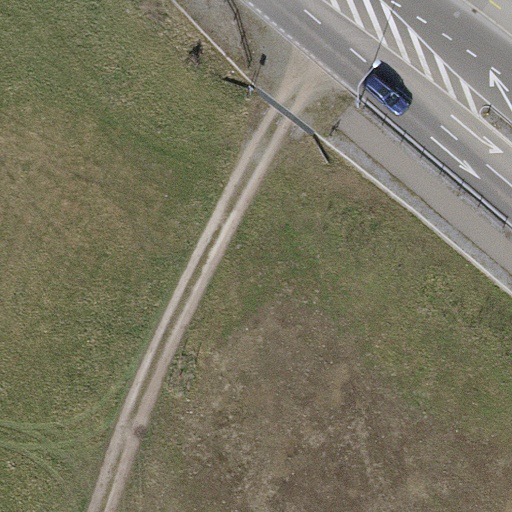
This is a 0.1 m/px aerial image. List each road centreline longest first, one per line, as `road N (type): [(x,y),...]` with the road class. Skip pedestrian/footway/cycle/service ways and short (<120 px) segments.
road 1 (track): [(358,20),(261,140),(99,511)]
road 2 (primary): [(330,0),(511,144)]
